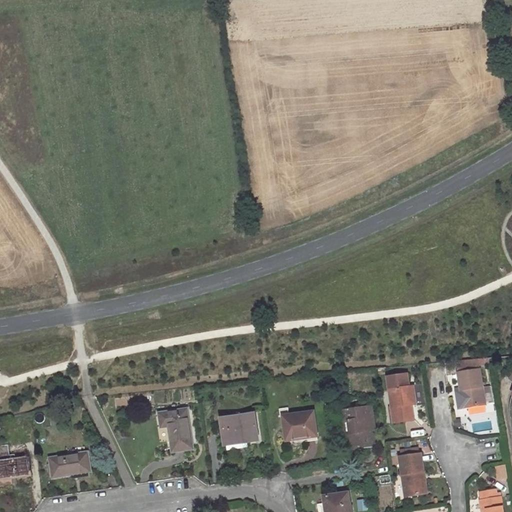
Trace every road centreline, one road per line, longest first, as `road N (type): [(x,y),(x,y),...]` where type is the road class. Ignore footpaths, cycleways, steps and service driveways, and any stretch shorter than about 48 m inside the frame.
road 1 (unclassified): [(0,326),(170,294),(287,259),(393,215),(511,150)]
road 2 (residential): [(279,511),(257,493),(241,492),(93,511)]
road 3 (residential): [(458,511),(459,455),(444,428),(434,363)]
